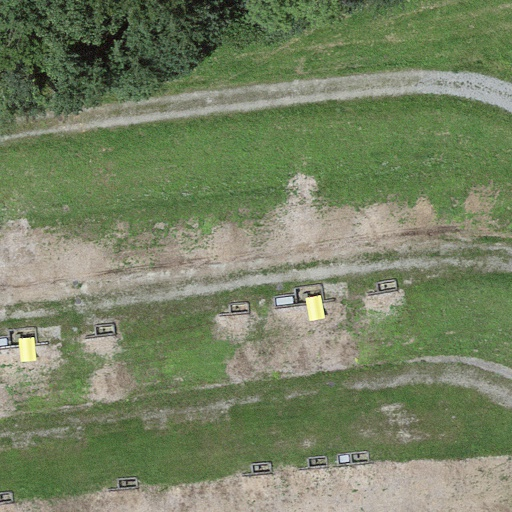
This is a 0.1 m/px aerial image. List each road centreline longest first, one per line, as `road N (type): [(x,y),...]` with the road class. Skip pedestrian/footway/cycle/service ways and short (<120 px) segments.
road 1 (track): [(511,107),(429,71),(0,140)]
road 2 (track): [(511,410),(435,376),(0,438)]
road 3 (track): [(511,266),(457,253),(0,314)]
